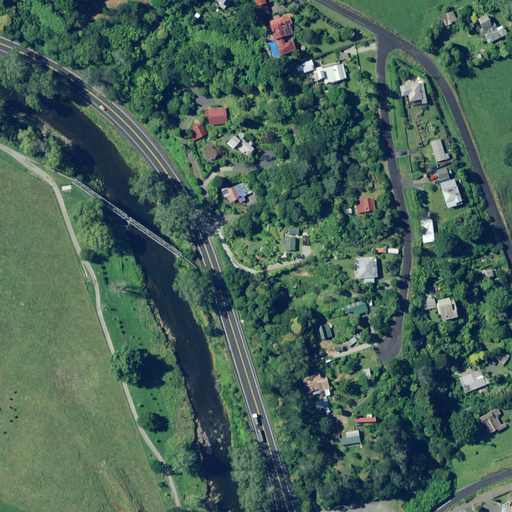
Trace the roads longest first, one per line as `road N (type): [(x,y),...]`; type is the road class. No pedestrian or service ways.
road 1 (trunk): [(288,511),(213,269),(179,194),(122,118),(57,70),(0,42)]
road 2 (residential): [(388,35),(383,106),(407,242),(398,323),(387,347)]
road 3 (residential): [(511,257),(447,90),(415,51),(388,35)]
